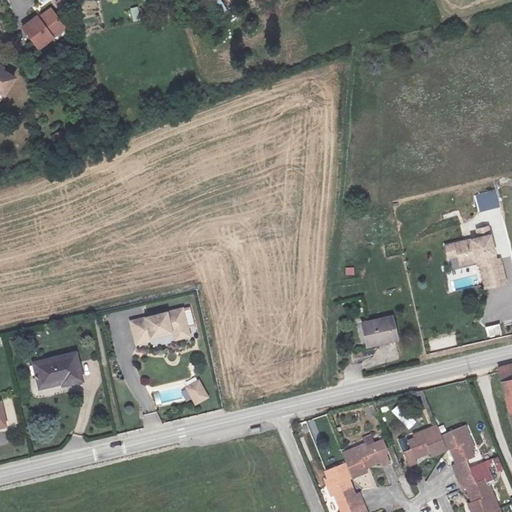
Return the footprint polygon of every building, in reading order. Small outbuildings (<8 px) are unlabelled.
[(211,0),(211,1),(223,12),(228,7),(221,0),(211,0)] [(42,14),(30,25),(49,44),(60,33),(59,31),(71,20),(56,4),(44,15),(42,14)] [(131,8),(134,22),(142,20),(138,7),(131,8)] [(0,91),(11,97),(23,75),(10,68),(11,65),(0,58),(0,91)] [(478,211),(500,208),(498,191),(476,193),(478,211)] [(478,235),(491,232),(490,226),(477,228),(478,235)] [(498,239),(464,247),(467,259),(485,255),(486,259),(494,257),(496,265),(500,264),(506,287),(511,285),(511,250),(511,248),(509,249),(508,246),(511,245),(507,228),(495,231),(498,239)] [(193,332),(197,328),(192,307),(140,320),(145,344),(159,340),(160,337),(182,332),(187,334),(193,332)] [(407,313),(376,320),(382,343),(412,336),(407,313)] [(485,326),(487,337),(503,335),(501,324),(485,326)] [(187,334),(182,332),(185,339),(199,336),(197,328),(193,332),(187,334)] [(84,356),(60,361),(66,385),(71,384),(73,388),(91,383),(84,356)] [(41,366),(48,390),(66,385),(60,361),(41,366)] [(511,397),(511,396),(511,365),(503,368),(511,397)] [(200,379),(185,387),(196,405),(210,398),(200,379)] [(8,403),(0,404),(0,432),(15,429),(8,403)] [(402,453),(407,467),(414,464),(413,459),(427,454),(428,458),(447,451),(453,464),(449,466),(459,490),(463,489),(469,503),(464,505),(467,511),(497,511),(487,487),(484,488),(481,481),(478,482),(474,472),(469,474),(464,462),(472,459),(470,452),(473,451),(469,441),(467,442),(462,428),(439,437),(435,428),(421,434),(420,432),(411,436),(413,439),(406,442),(409,450),(402,453)] [(364,511),(357,494),(353,495),(348,480),(366,473),(363,468),(379,462),(381,467),(389,464),(384,451),(377,454),(374,445),(366,447),(364,443),(349,450),(352,460),(330,468),(332,475),(325,478),(328,487),(326,489),(329,497),(334,496),(337,502),(343,499),(347,511),(364,511)]
